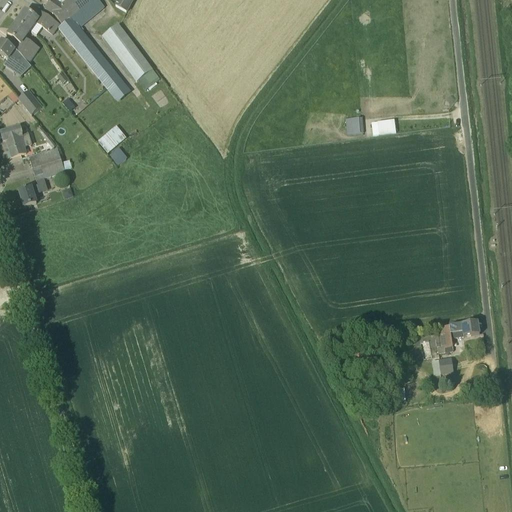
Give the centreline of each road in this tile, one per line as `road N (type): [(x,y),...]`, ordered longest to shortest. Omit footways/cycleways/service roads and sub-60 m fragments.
road 1 (unclassified): [(478,304),(452,0)]
road 2 (track): [(89,511),(2,229)]
